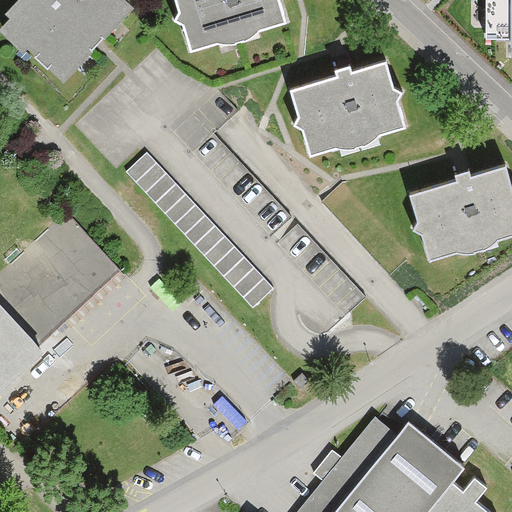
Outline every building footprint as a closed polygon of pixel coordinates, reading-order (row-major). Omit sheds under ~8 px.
[(23,0),(14,9),(19,15),(8,25),(31,46),(36,42),(75,77),(147,4),(142,0),(23,0)] [(184,0),(187,5),(182,16),(189,21),(196,51),(232,39),(243,42),(254,38),(264,35),(272,27),(293,20),(286,0),(184,0)] [(511,0),(483,0),(483,40),(510,40),(510,45),(511,44),(511,0)] [(341,70),(290,83),(299,109),(294,122),(303,126),(312,155),(352,143),(360,144),(373,141),(387,136),(393,130),(412,125),(404,98),(410,89),(399,84),(388,58),(357,66),(354,57),(338,61),(341,70)] [(147,151),(126,170),(254,307),(275,288),(147,151)] [(461,175),(410,187),(418,215),(412,226),(422,228),(431,259),(467,249),(483,250),(493,247),(505,243),(511,236),(511,173),(507,160),(476,170),(473,161),(458,167),(461,175)] [(0,384),(127,267),(68,206),(0,274),(0,384)] [(299,511),(261,511),(260,511),(503,511),(485,497),(497,481),(418,417),(406,431),(382,411),(299,511)]
